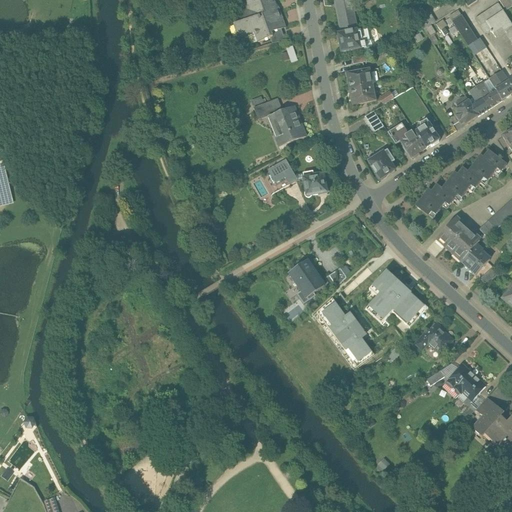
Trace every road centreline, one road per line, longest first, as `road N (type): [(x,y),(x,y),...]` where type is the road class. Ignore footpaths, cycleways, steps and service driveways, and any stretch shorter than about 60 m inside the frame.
road 1 (residential): [(367,202),(336,135),(308,0)]
road 2 (residential): [(511,348),(398,244),(367,202)]
road 3 (residential): [(367,202),(511,107)]
